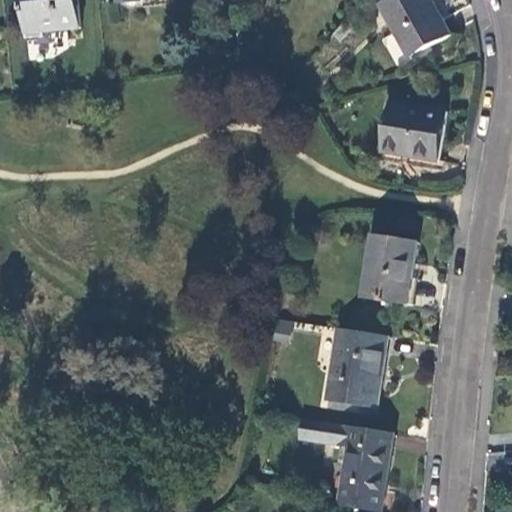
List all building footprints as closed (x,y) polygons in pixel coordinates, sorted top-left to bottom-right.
[(78,0),(24,0),(28,26),(47,24),(48,33),(82,29),(78,0)] [(431,0),(394,0),(382,7),(410,58),(451,36),(431,0)] [(450,114),(392,105),(384,153),(440,162),(450,114)] [(420,244),(376,237),(367,299),(410,305),(420,244)] [(389,339),(340,331),(329,402),(378,410),(389,339)] [(382,511),(394,435),(303,420),(303,440),(351,449),(343,504),(353,505),(354,508),(379,511),(382,511)]
